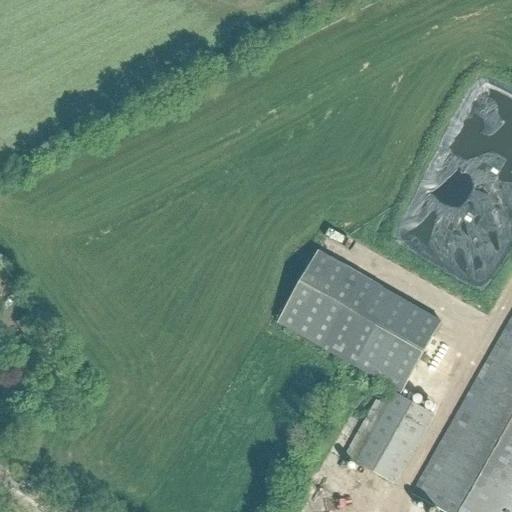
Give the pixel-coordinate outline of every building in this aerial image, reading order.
[(440,324),(317,254),(277,325),(400,395),(440,324)] [(0,294),(8,285),(0,275),(0,294)] [(34,311),(15,325),(27,342),(46,327),(34,311)] [(511,511),(511,317),(411,496),(440,511),(511,511)] [(434,373),(442,345),(433,342),(425,371),(434,373)] [(392,392),(352,463),(394,486),(434,416),(392,392)]
